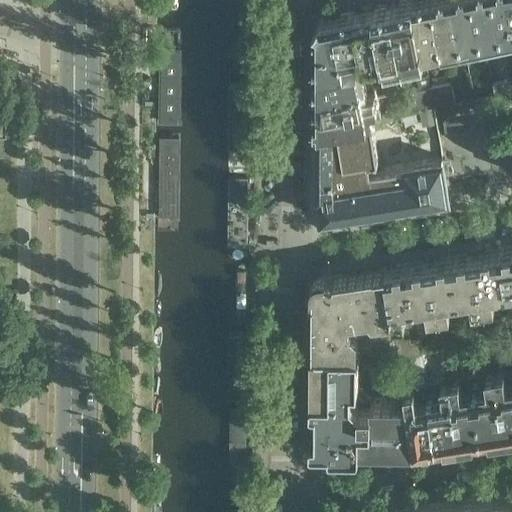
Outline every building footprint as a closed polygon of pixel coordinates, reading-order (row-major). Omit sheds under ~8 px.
[(423,45),(413,0),(402,0),(394,2),(394,6),(403,48),(423,45)] [(442,41),(433,0),(413,0),(423,45),(442,41)] [(464,40),(455,0),(433,0),(442,41),(443,44),(464,40)] [(484,36),(476,0),(455,0),(464,40),(484,36)] [(503,32),(496,0),(476,0),(484,36),(503,32)] [(511,30),(511,0),(496,0),(503,32),(511,30)] [(403,48),(394,6),(394,2),(374,6),(384,52),(403,48)] [(384,52),(374,6),(356,10),(356,11),(355,11),(356,14),(362,47),(364,56),(384,52)] [(362,47),(356,14),(355,11),(356,11),(356,10),(335,14),(343,51),(362,47)] [(247,67),(247,66),(246,14),(246,13),(245,12),(244,12),(243,11),(241,11),(240,11),(239,12),(238,12),(237,13),(236,14),(237,66),(238,67),(239,68),(240,69),(241,69),(242,69),(243,69),(245,69),(246,68),(247,67)] [(343,51),(335,14),(320,17),(319,17),(315,23),(315,70),(346,65),(343,51)] [(157,39),(157,125),(183,126),(184,39),(157,39)] [(360,83),(356,63),(346,65),(315,70),(315,91),(360,83)] [(511,92),(509,77),(494,80),(497,95),(511,92)] [(455,102),(451,82),(386,95),(390,114),(455,102)] [(381,96),(379,88),(361,91),(360,83),(315,91),(316,109),(375,97),(381,96)] [(250,170),(250,168),(251,95),(250,94),(250,93),(249,92),(247,91),(246,90),(244,90),(243,90),(242,90),(240,91),(239,91),(238,92),(237,93),(236,95),(236,96),(234,169),(235,171),(236,173),(237,175),(238,176),(240,178),(242,179),(243,178),(245,177),(246,175),(248,174),(249,172),(250,170)] [(378,116),(375,97),(316,109),(316,127),(369,118),(378,116)] [(449,195),(446,177),(443,160),(378,171),(369,118),(316,127),(316,195),(319,195),(322,214),(321,214),(321,216),(449,195)] [(178,135),(158,136),(160,228),(180,227),(178,135)] [(237,198),(236,251),(237,252),(238,253),(240,254),(241,255),(243,255),(244,255),(246,254),(247,254),(249,253),(250,252),(251,251),(251,198),(249,191),(239,192),(237,198)] [(511,245),(498,248),(504,286),(511,284),(511,245)] [(504,286),(498,248),(476,252),(485,306),(495,304),(492,288),(504,286)] [(485,306),(476,252),(453,255),(460,293),(472,291),(474,308),(485,306)] [(460,293),(453,255),(431,259),(440,313),(450,312),(448,295),(460,293)] [(440,313),(431,259),(409,263),(415,301),(427,299),(430,315),(440,313)] [(415,301),(409,263),(386,266),(395,321),(406,319),(403,303),(415,301)] [(396,328),(395,321),(386,266),(362,270),(369,313),(373,332),(396,328)] [(369,313),(362,270),(331,275),(336,302),(347,300),(350,316),(369,313)] [(350,316),(347,300),(336,302),(331,275),(320,277),(319,277),(318,278),(318,279),(319,279),(316,283),(315,282),(314,282),(313,283),(314,285),(313,350),(354,350),(355,333),(350,328),(350,316)] [(415,444),(407,399),(373,398),(359,384),(359,351),(354,350),(313,350),(313,449),(318,449),(318,451),(372,451),(372,444),(415,444)] [(229,399),(251,400),(251,351),(230,351),(229,399)] [(511,428),(511,367),(473,374),(482,433),(511,428)] [(482,433),(473,374),(428,381),(438,441),(482,433)] [(438,441),(428,381),(405,385),(407,399),(415,444),(438,441)] [(249,410),(230,409),(229,479),(248,480),(249,410)] [(511,511),(511,488),(496,491),(499,511),(511,511)] [(499,511),(496,491),(418,504),(419,511),(499,511)]
